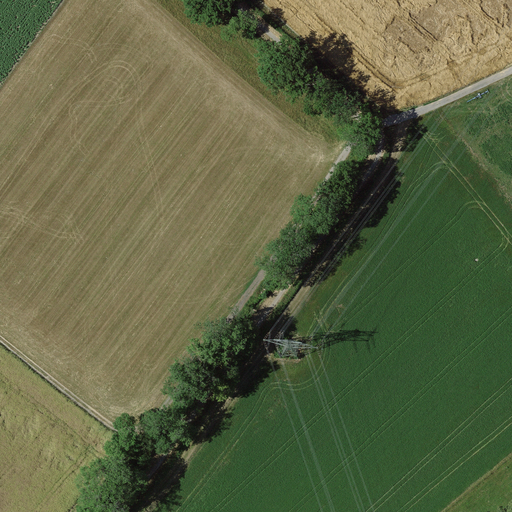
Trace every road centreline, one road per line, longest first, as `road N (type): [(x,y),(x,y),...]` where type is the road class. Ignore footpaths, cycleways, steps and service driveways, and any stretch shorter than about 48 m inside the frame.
road 1 (track): [(0,336),(123,433),(355,138),(378,132),(372,167),(119,511)]
road 2 (track): [(233,0),(372,128),(511,70)]
